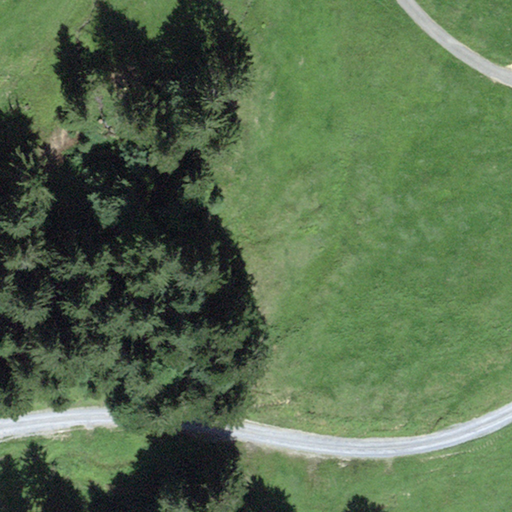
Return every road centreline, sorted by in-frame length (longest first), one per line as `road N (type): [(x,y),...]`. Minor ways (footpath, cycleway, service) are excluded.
road 1 (unclassified): [(0,432),(102,418),(412,445),(469,432),(511,411)]
road 2 (unclassified): [(406,0),(427,24),(511,81)]
